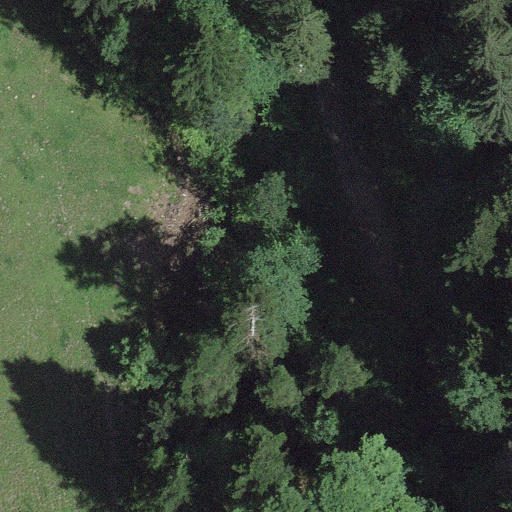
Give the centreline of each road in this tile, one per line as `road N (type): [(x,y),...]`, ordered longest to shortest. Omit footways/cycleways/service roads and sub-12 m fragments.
road 1 (track): [(311,0),(386,264),(471,511)]
road 2 (track): [(386,264),(431,216),(449,159),(457,36),(475,0)]
